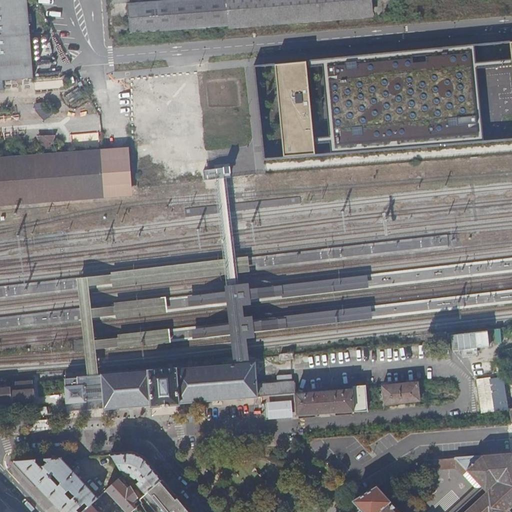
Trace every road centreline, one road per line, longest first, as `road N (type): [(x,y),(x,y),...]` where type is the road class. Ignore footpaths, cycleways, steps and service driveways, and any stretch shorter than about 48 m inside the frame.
road 1 (residential): [(149,437),(0,444)]
road 2 (residential): [(273,425),(149,437)]
